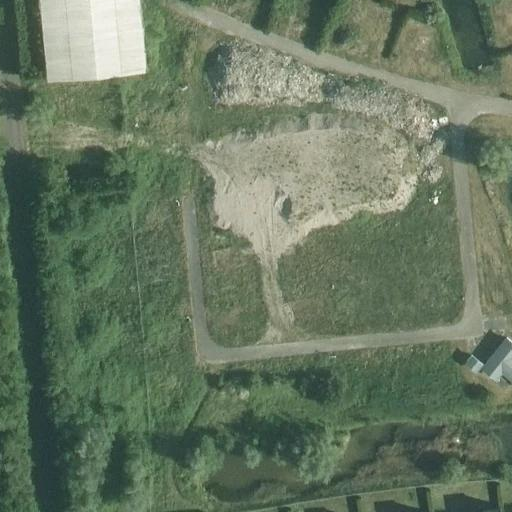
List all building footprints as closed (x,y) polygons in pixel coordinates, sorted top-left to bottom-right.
[(39,0),(46,76),(146,67),(139,0),(39,0)] [(275,0),(271,14),(285,18),(291,0),(275,0)] [(346,39),(349,28),(366,33),(374,6),(355,0),(348,0),(337,36),(346,39)] [(400,19),(394,51),(409,53),(415,21),(400,19)] [(142,82),(143,93),(161,93),(161,82),(142,82)] [(121,122),(124,161),(171,158),(166,92),(151,93),(152,109),(165,108),(166,119),(121,122)] [(511,376),(511,354),(511,353),(511,342),(506,338),(483,366),(495,375),(501,368),(511,376)]
